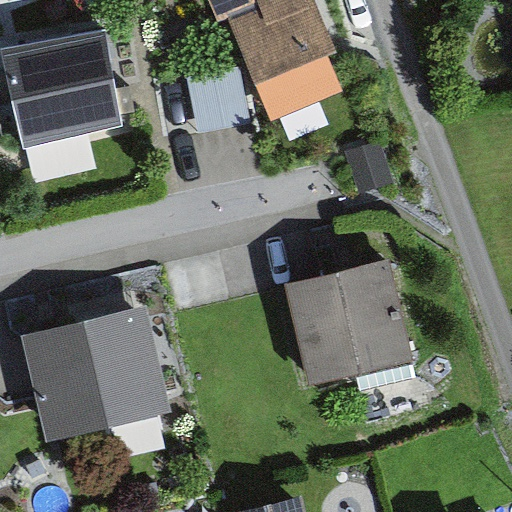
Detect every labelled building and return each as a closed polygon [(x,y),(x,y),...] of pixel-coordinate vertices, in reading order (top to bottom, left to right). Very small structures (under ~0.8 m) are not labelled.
[(210,0),(223,31),(247,20),(277,89),(359,54),(335,0),(210,0)] [(101,34),(3,56),(24,155),(123,134),(116,104),(101,34)] [(242,71),(191,81),(201,135),(252,125),(242,71)] [(293,298),(310,392),(429,372),(412,277),(293,298)] [(60,443),(183,422),(164,315),(42,336),(60,443)]
